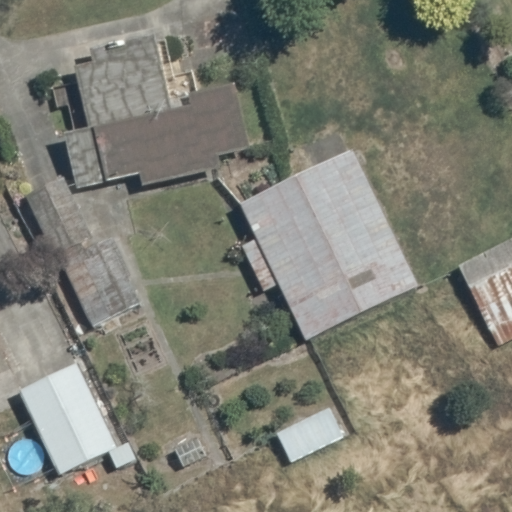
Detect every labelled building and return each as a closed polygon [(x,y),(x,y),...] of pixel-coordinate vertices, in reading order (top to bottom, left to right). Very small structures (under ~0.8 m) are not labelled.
[(52,63),(82,188),(143,173),(147,189),(229,169),(226,155),(257,147),(241,81),(204,90),(199,69),(169,76),(160,37),(52,63)] [(417,289),(354,154),(244,205),(261,240),(245,248),(264,289),(282,281),(310,340),(417,289)] [(29,195),(61,266),(90,330),(140,307),(111,244),(96,251),(64,179),(29,195)] [(511,235),(461,258),(472,282),(498,343),(511,337),(511,235)] [(117,447),(77,363),(21,390),(61,474),(117,447)] [(345,438),(332,409),(278,433),(291,463),(345,438)]
